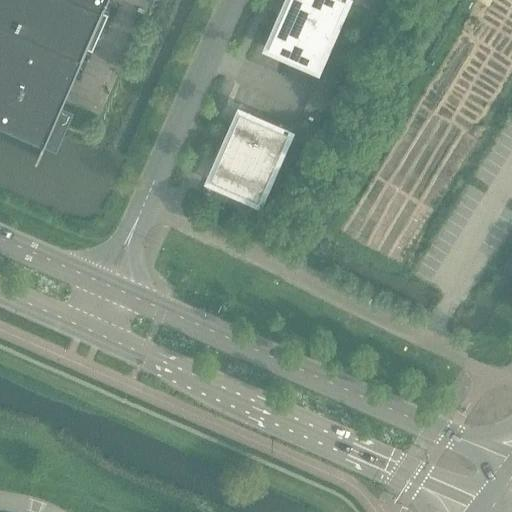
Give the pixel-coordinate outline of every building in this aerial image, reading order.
[(94,48),(110,11),(105,9),(104,9),(82,0),(0,0),(0,27),(65,57),(68,50),(84,56),(88,45),(94,48)] [(82,0),(104,9),(105,9),(108,0),(82,0)] [(286,9),(282,18),(269,45),(275,48),(312,64),(318,66),(320,61),(345,4),(346,0),(289,0),(285,8),(286,9)] [(0,123),(58,149),(66,131),(75,109),(63,104),(84,56),(68,50),(65,57),(0,27),(0,123)] [(225,146),(224,150),(214,172),(211,178),(217,181),(254,197),(260,199),(262,194),(287,137),(290,131),(284,129),(284,128),(247,112),(247,113),(241,110),(225,146)]
